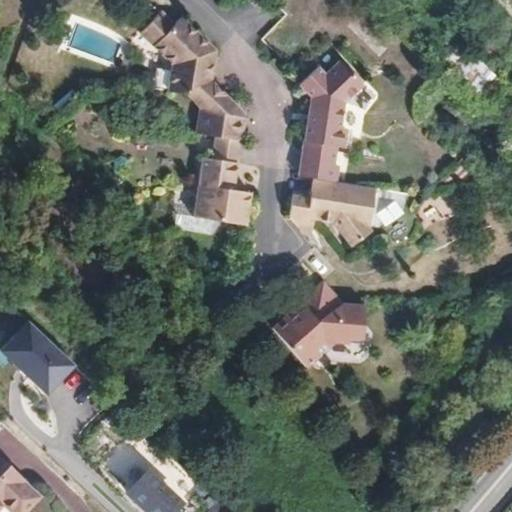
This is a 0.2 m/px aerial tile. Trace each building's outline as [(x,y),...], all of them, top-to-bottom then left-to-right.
[(213,137),(238,141),(243,114),(206,79),(210,49),(178,17),(172,21),(169,23),(155,11),(136,33),(171,63),(166,90),(185,93),(199,108),(194,133),(213,137)] [(308,96),(296,173),(310,176),(333,180),(336,164),(331,163),(334,145),(340,146),(344,126),(337,125),(341,100),(359,80),(335,58),(320,73),(313,65),(295,83),(308,96)] [(234,162),(238,141),(213,137),(209,158),(234,162)] [(230,190),(234,162),(209,158),(200,156),(190,215),(210,219),(242,224),(247,193),(230,190)] [(333,180),(310,176),(307,195),(289,193),(286,214),(307,240),(310,219),(329,222),(348,245),(367,229),(365,226),(372,186),(333,180)] [(190,215),(174,213),(172,223),(176,227),(208,232),(210,219),(190,215)] [(269,324),(302,362),(331,337),(359,340),(365,301),(336,296),(320,278),(294,301),(295,302),(284,312),(283,311),(269,324)] [(70,366),(11,309),(0,320),(0,356),(41,396),(70,366)] [(28,488),(0,462),(0,511),(5,511),(6,511),(33,511),(41,504),(26,490),(28,488)] [(146,472),(125,494),(143,511),(163,511),(175,500),(146,472)]
